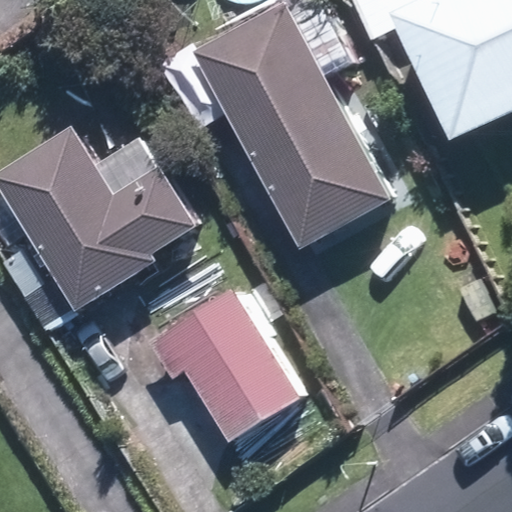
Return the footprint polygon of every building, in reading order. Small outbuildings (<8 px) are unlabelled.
[(355,60),(322,0),(298,0),(293,4),(290,0),(285,0),(197,48),(305,248),(397,197),(331,74),(355,60)] [(511,0),(361,0),(379,35),(399,25),(454,141),(511,114),(511,0)] [(0,175),(0,177),(80,306),(84,312),(163,262),(159,255),(209,224),(171,163),(166,166),(149,139),(104,166),(80,127),(0,175)] [(52,325),(80,306),(57,270),(51,275),(29,240),(6,255),(52,325)] [(499,308),(484,277),(463,285),(478,318),(499,308)] [(309,392),(241,284),(157,336),(180,373),(193,365),(237,436),(309,392)]
